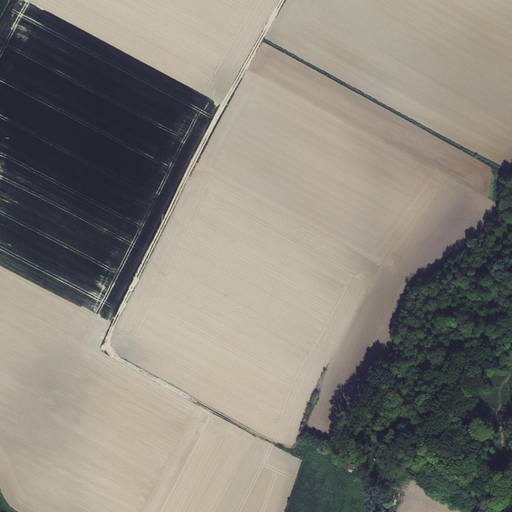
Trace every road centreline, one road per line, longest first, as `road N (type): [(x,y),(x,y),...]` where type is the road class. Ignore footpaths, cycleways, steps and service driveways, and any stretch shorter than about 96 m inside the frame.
road 1 (track): [(284,0),(99,351),(285,449)]
road 2 (track): [(511,392),(485,443),(495,483),(511,500)]
